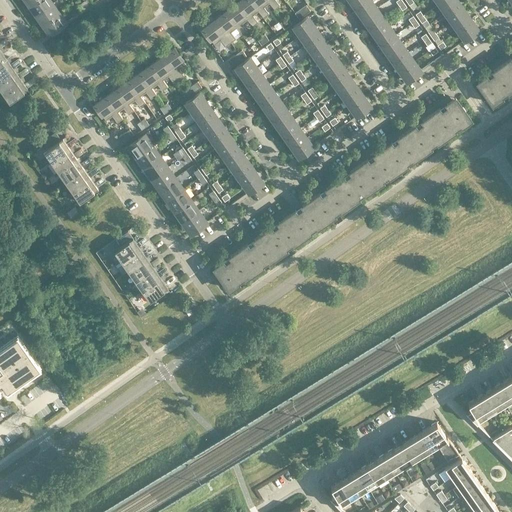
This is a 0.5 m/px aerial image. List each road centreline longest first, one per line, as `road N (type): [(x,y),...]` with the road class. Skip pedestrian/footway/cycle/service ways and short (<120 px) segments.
road 1 (tertiary): [(229,326),(486,145)]
road 2 (unclassified): [(327,511),(305,478),(511,352)]
road 3 (tertiary): [(0,487),(229,326)]
road 4 (residential): [(183,261),(61,89)]
road 5 (residential): [(287,186),(172,12)]
road 6 (residential): [(61,89),(172,12)]
road 7 (residential): [(395,112),(323,0)]
road 8 (residential): [(287,186),(395,112)]
road 9 (residential): [(395,112),(501,37)]
road 10 (residential): [(183,261),(287,186)]
